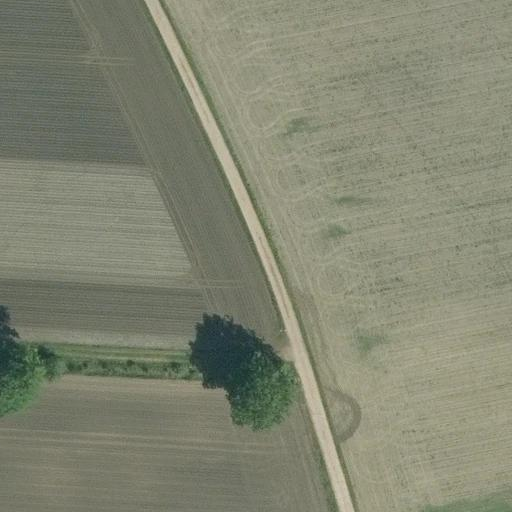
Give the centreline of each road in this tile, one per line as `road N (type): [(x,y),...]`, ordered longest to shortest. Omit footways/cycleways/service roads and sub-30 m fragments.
road 1 (track): [(301,359),(237,185),(149,0)]
road 2 (track): [(301,359),(0,350)]
